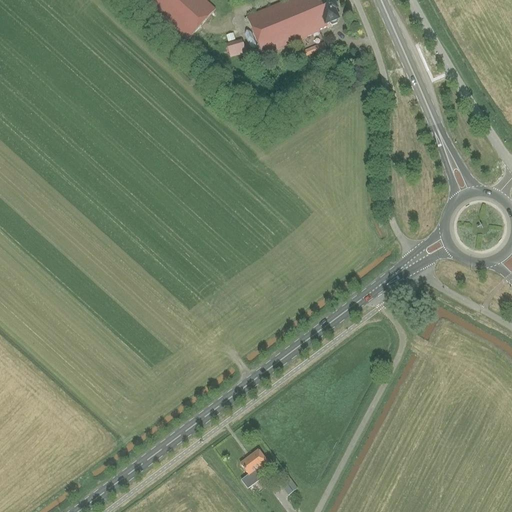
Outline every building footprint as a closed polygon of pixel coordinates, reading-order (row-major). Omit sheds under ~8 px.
[(143,0),(187,40),(215,10),(203,0),(143,0)] [(337,22),(340,21),(336,10),(337,10),(333,0),(290,0),(247,19),(264,57),(320,33),(319,31),(327,27),(326,25),(329,24),(334,26),(337,24),(337,22)] [(226,46),(230,59),(246,54),(243,42),(226,46)] [(327,43),(306,50),(310,61),(331,53),(327,43)] [(248,477),(267,464),(258,452),(239,466),(248,477)] [(284,487),(292,496),(300,488),(292,479),(284,487)]
